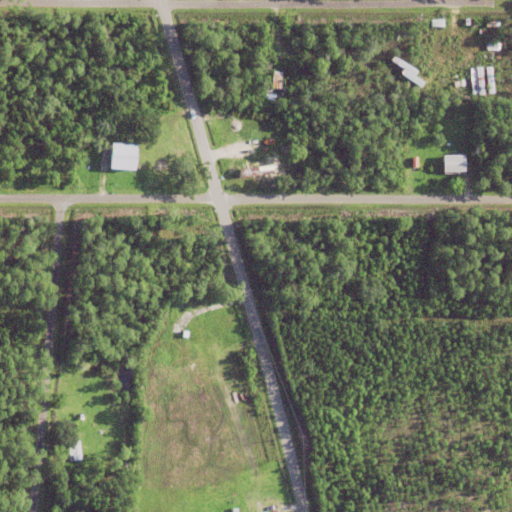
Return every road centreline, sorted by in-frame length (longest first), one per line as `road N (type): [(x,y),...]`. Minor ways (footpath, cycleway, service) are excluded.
road 1 (residential): [(305,511),(224,198),(160,0)]
road 2 (residential): [(511,200),(0,198)]
road 3 (residential): [(0,2),(493,5)]
road 4 (residential): [(57,198),(36,511)]
